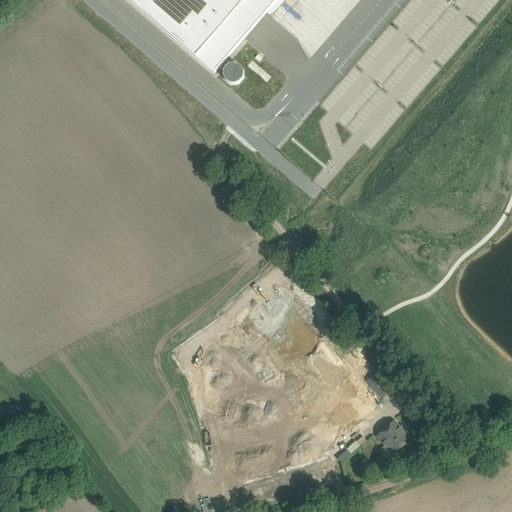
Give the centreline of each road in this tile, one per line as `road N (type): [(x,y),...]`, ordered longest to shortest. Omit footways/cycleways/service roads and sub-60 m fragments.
road 1 (unclassified): [(89,0),(316,193)]
road 2 (track): [(467,457),(297,511)]
road 3 (track): [(0,379),(103,511)]
